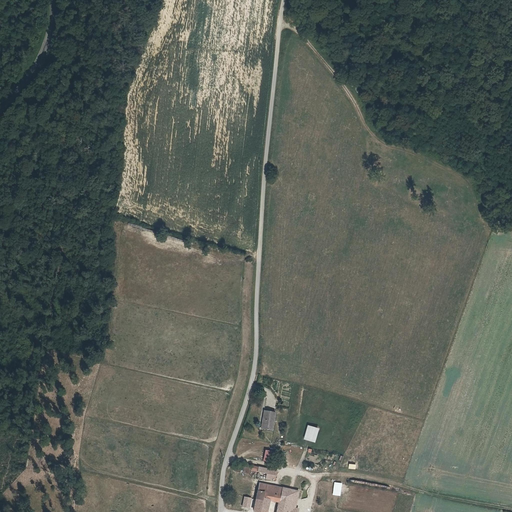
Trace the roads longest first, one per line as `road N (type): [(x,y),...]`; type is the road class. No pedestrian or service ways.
road 1 (unclassified): [(284,0),(264,167),(253,372),(227,455),(221,511)]
road 2 (track): [(227,455),(511,509)]
road 3 (track): [(279,22),(348,90),(364,121),(371,178),(452,218)]
road 4 (tertiary): [(54,0),(40,60),(0,112)]
